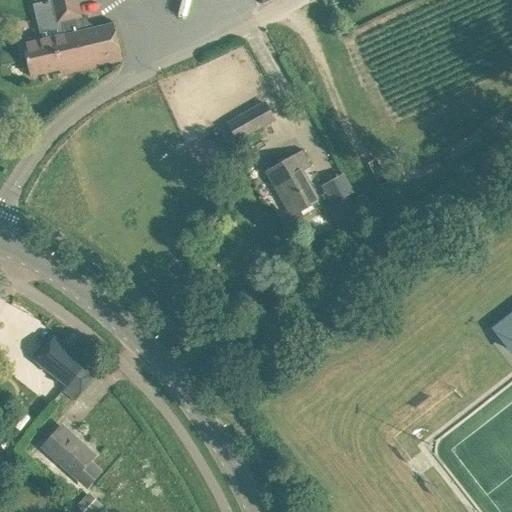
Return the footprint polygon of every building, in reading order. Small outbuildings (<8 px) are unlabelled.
[(20,40),(17,41),(18,44),(21,60),(27,59),(31,77),(60,70),(61,75),(122,60),(114,24),(80,32),(77,18),(62,23),(65,35),(39,41),(38,36),(20,40)] [(264,104),(231,122),(229,124),(238,139),(273,120),(264,104)] [(301,151),(264,172),(291,218),(295,215),(300,224),(324,211),(317,200),(321,198),(305,171),(311,167),(301,151)] [(348,194),(326,207),(347,244),(369,232),(348,194)] [(511,316),(491,332),(492,334),(494,332),(507,349),(511,344),(511,316)] [(65,385),(84,361),(54,338),(35,361),(65,385)] [(84,361),(65,385),(62,390),(74,400),(97,371),(84,361)] [(87,462),(89,460),(93,456),(61,427),(42,447),(87,486),(99,473),(87,462)] [(90,493),(77,506),(82,511),(96,511),(102,505),(90,493)]
